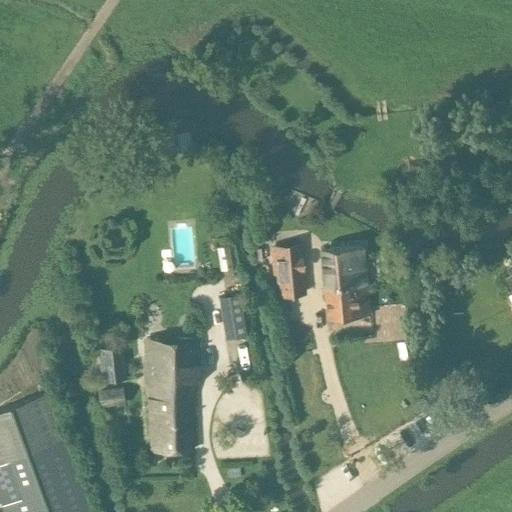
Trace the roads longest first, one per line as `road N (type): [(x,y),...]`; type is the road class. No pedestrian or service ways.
road 1 (track): [(328,210),(311,244),(320,335),(347,435),(376,489)]
road 2 (tertiary): [(343,511),(511,400)]
road 3 (track): [(0,161),(112,0)]
